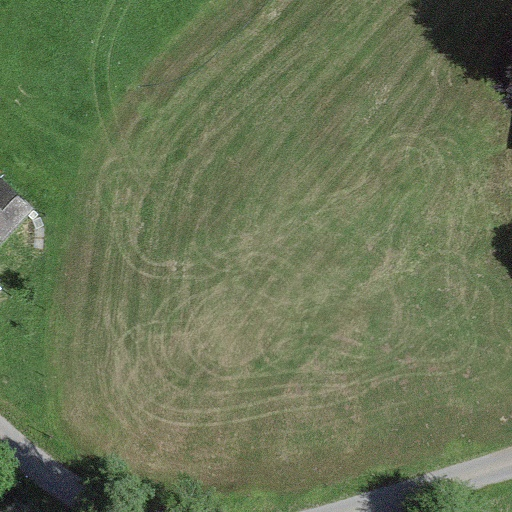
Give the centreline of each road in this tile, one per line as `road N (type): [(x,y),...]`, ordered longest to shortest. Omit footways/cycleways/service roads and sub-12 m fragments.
road 1 (unclassified): [(359,511),(511,464)]
road 2 (unclassified): [(0,433),(113,511)]
